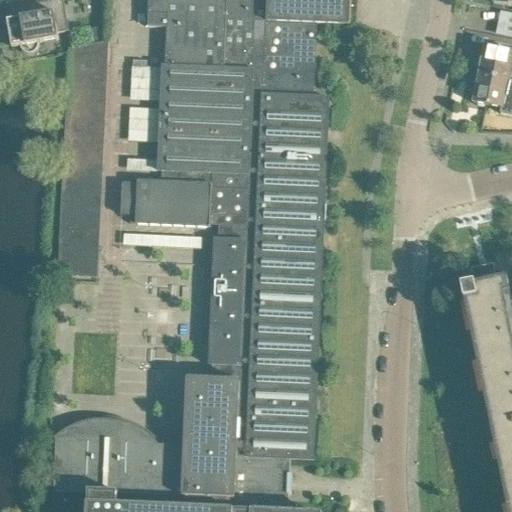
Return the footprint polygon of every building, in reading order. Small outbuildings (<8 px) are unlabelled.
[(39,44),(45,43),(59,41),(58,34),(69,33),(63,0),(59,0),(6,9),(9,21),(7,22),(8,25),(11,24),(13,33),(9,33),(12,47),(15,46),(16,49),(21,48),(22,51),(25,54),(28,55),(32,55),(35,54),(38,52),(39,48),(39,44)] [(65,432),(53,440),(56,444),(53,511),(288,511),(289,509),(283,509),(283,504),(285,462),(291,462),(291,461),(314,462),(326,190),(330,99),(314,99),(317,25),(350,26),(351,0),(149,0),(149,15),(149,16),(149,29),(166,29),(164,67),(162,67),(157,175),(157,186),(129,185),(121,185),(120,215),(136,215),(135,225),(209,228),(210,225),(220,225),(219,240),(215,240),(210,366),(213,367),(212,381),(188,380),(185,449),(161,448),(150,438),(137,430),(123,425),(108,422),(106,422),(96,423),(94,423),(79,426),(65,432)] [(511,0),(494,0),(494,4),(511,8),(511,0)] [(94,43),(103,41),(101,29),(105,28),(101,5),(87,7),(91,31),(94,43)] [(109,65),(109,49),(107,49),(108,43),(70,50),(69,63),(109,65)] [(511,51),(485,46),(480,75),(511,81),(511,51)] [(511,81),(480,75),(474,104),(502,110),(501,115),(511,117),(511,81)] [(474,286),(462,289),(508,511),(511,511),(511,300),(511,294),(508,280),(495,283),(486,272),(473,275),(473,274),(472,275),(474,286)]
